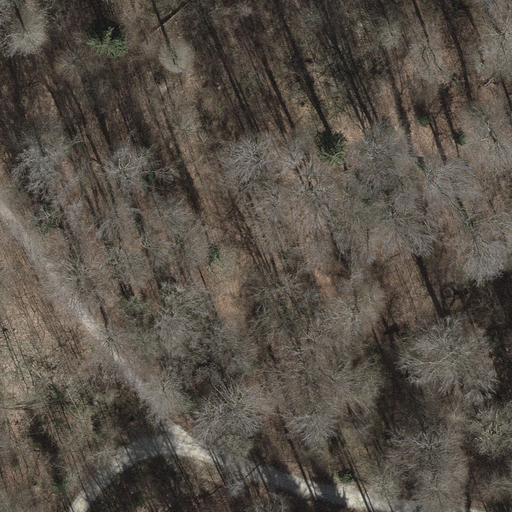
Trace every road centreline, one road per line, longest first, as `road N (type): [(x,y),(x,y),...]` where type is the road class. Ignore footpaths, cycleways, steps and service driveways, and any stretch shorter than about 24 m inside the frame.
road 1 (track): [(73,511),(96,478),(137,443),(180,438),(290,483),(436,511)]
road 2 (track): [(0,214),(180,438)]
